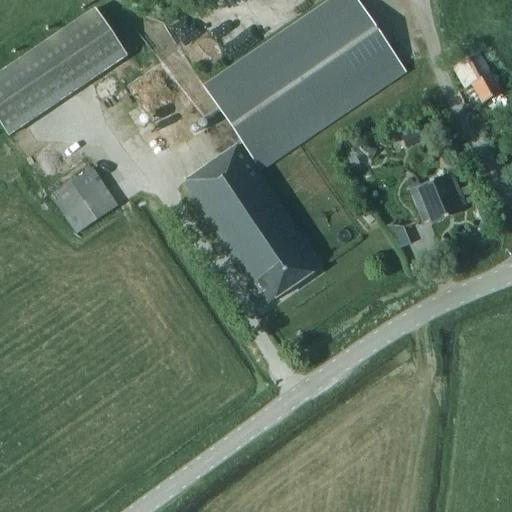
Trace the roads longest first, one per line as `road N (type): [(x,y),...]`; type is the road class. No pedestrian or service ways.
road 1 (tertiary): [(138,511),(375,340),(511,272)]
road 2 (unclassified): [(511,201),(441,76),(422,0)]
